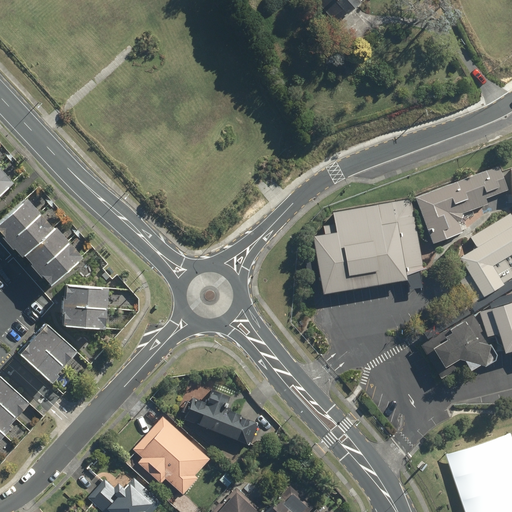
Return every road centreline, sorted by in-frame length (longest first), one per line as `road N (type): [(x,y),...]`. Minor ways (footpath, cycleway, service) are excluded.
road 1 (residential): [(264,233),(338,169),(511,104)]
road 2 (residential): [(0,507),(38,483),(82,425),(190,318)]
road 3 (secondary): [(239,299),(345,424),(378,480)]
road 4 (secondary): [(378,480),(216,324)]
road 5 (secondary): [(153,248),(0,95)]
